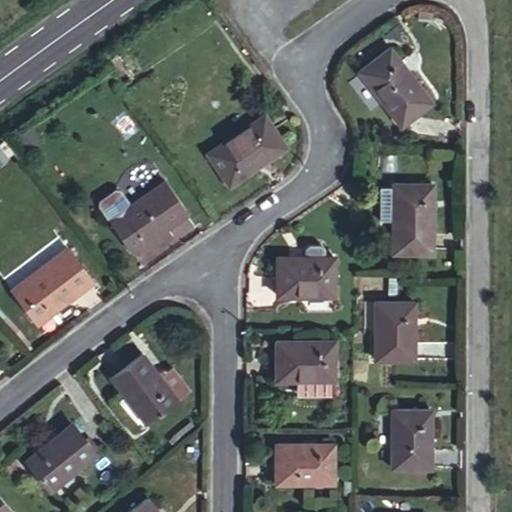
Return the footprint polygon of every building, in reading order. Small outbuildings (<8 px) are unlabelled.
[(357,71),(399,125),(430,101),(389,47),(357,71)] [(263,113),(206,152),(228,184),(285,146),(263,113)] [(163,180),(109,218),(132,250),(185,213),(163,180)] [(392,183),(392,252),(432,253),(431,183),(392,183)] [(36,321),(90,280),(67,248),(12,290),(36,321)] [(275,256),(275,295),(334,296),(334,256),(275,256)] [(414,301),(374,301),(374,359),(413,360),(414,301)] [(275,340),(275,379),(295,379),(295,394),(330,395),(330,379),(333,380),(333,340),(275,340)] [(110,376),(145,423),(176,399),(141,353),(110,376)] [(430,468),(431,408),(390,408),(390,468),(430,468)] [(71,421),(23,460),(48,491),(96,452),(71,421)] [(274,443),(274,482),(333,482),(333,443),(274,443)] [(0,511),(12,511),(0,497),(0,511)] [(125,511),(157,511),(145,497),(125,511)]
